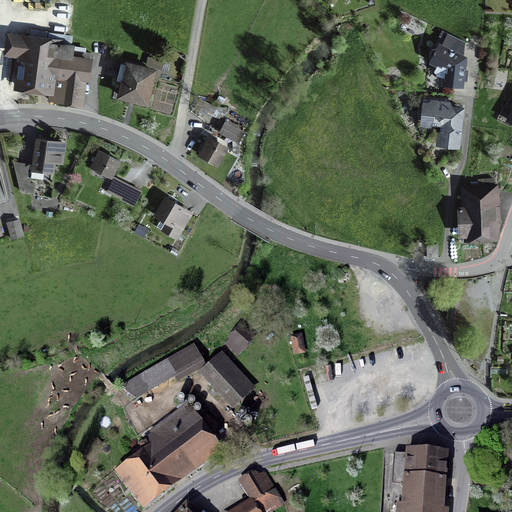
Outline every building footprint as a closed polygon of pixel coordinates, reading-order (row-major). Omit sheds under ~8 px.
[(464,91),(464,45),(441,34),(427,61),(438,68),(435,75),(438,80),(445,80),(443,90),(464,91)] [(63,43),(8,36),(6,59),(19,61),(15,93),(51,97),(50,103),(84,108),(86,83),(90,84),(93,63),(74,61),(75,50),(62,48),(63,43)] [(148,107),(157,73),(128,65),(119,99),(148,107)] [(460,150),(464,109),(451,108),(451,104),(430,102),(430,106),(424,106),(422,127),(440,128),(438,148),(460,150)] [(225,121),(219,132),(236,142),(242,131),(225,121)] [(229,151),(208,137),(196,156),(217,169),(229,151)] [(66,145),(37,141),(33,165),(33,170),(55,173),(56,164),(64,165),(66,145)] [(112,178),(121,162),(100,152),(92,168),(112,178)] [(13,161),(20,192),(29,193),(33,170),(33,165),(13,161)] [(135,207),(142,193),(116,180),(109,194),(135,207)] [(500,242),(498,187),(462,188),(463,210),(459,210),(460,240),(466,239),(466,243),(500,242)] [(176,240),(192,213),(166,197),(155,215),(167,222),(162,232),(176,240)] [(17,220),(5,224),(10,239),(21,235),(17,220)] [(439,259),(438,247),(428,247),(429,260),(439,259)] [(238,358),(253,340),(241,330),(225,348),(238,358)] [(305,352),(301,335),(291,337),(295,354),(305,352)] [(149,395),(203,365),(194,349),(140,379),(141,381),(146,390),(149,395)] [(233,410),(254,391),(222,357),(202,376),(233,410)] [(146,390),(141,381),(124,390),(127,396),(135,391),(146,390)] [(181,407),(184,406),(185,404),(185,400),(183,398),(180,398),(178,400),(177,404),(179,406),(181,407)] [(192,409),(195,408),(197,406),(197,402),(194,400),(192,400),(189,402),(189,406),(190,408),(192,409)] [(198,416),(200,415),(202,413),(202,410),(200,407),(197,407),(195,409),(194,413),(196,415),(198,416)] [(222,453),(189,408),(150,436),(157,446),(117,475),(144,511),(222,453)] [(406,451),(402,507),(445,510),(449,454),(406,451)] [(275,511),(284,507),(265,475),(260,478),(257,475),(241,485),(252,502),(235,511),(275,511)]
